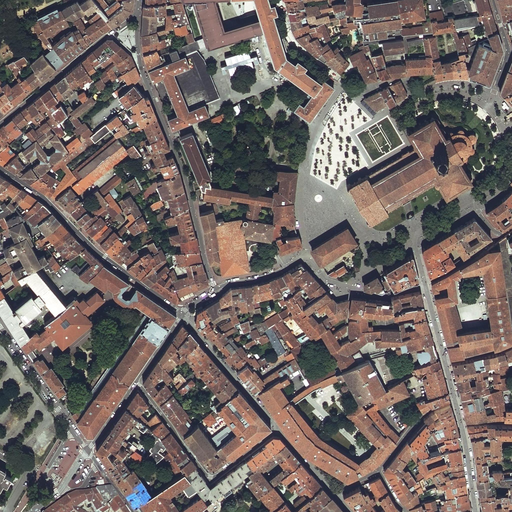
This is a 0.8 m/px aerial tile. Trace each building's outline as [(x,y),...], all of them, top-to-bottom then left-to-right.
[(86,0),(81,4),(87,12),(91,17),(98,12),(95,8),(92,11),(88,7),(96,1),(94,0),(86,0)] [(94,0),(96,1),(102,9),(108,16),(122,5),(118,1),(110,7),(103,0),(94,0)] [(134,3),(125,2),(125,0),(117,0),(118,1),(122,5),(129,13),(134,3)] [(180,0),(180,1),(182,1),(191,1),(205,47),(264,30),(260,18),(223,29),(214,0),(180,0)] [(254,0),(260,18),(264,30),(274,64),(313,93),(303,105),(299,102),(294,109),(296,111),(309,120),(332,89),(333,87),(333,86),(322,79),(320,82),(303,69),(305,66),(297,60),(294,63),(285,56),(281,45),(281,44),(281,42),(272,14),(276,13),(273,5),(270,6),(268,0),(254,0)] [(334,11),(333,4),(338,2),(338,0),(286,0),(285,0),(286,6),(289,18),(289,20),(314,15),(326,12),(334,11)] [(338,0),(338,2),(333,4),(334,11),(346,8),(345,13),(346,18),(348,24),(357,23),(358,23),(373,18),(374,19),(381,16),(390,14),(400,12),(401,20),(424,16),(421,0),(396,0),(367,4),(368,11),(361,12),(361,11),(362,11),(363,2),(362,2),(360,1),(359,0),(476,0),(481,15),(492,13),(487,0),(338,0)] [(501,15),(511,10),(511,0),(496,0),(500,12),(501,15)] [(180,1),(173,3),(175,13),(185,13),(182,1),(180,1)] [(80,16),(87,12),(81,4),(79,2),(73,4),(80,16)] [(143,8),(143,13),(156,14),(161,14),(166,14),(165,4),(165,3),(146,4),(143,4),(143,8)] [(80,16),(73,4),(62,10),(66,18),(74,20),(80,16)] [(108,16),(105,19),(112,27),(117,24),(121,21),(129,13),(122,5),(108,16)] [(70,24),(62,10),(59,11),(58,8),(37,18),(37,19),(47,37),(70,24)] [(314,15),(289,20),(291,24),(292,29),(302,26),(302,22),(304,22),(305,26),(308,25),(311,25),(316,23),(316,24),(323,23),(340,19),(346,18),(345,13),(346,8),(334,11),(326,12),(326,15),(335,13),(335,14),(315,19),(314,15)] [(105,19),(108,16),(102,9),(98,12),(105,19)] [(503,19),(503,22),(504,22),(507,21),(511,18),(511,10),(501,15),(503,19)] [(430,14),(431,21),(438,19),(444,18),(442,11),(430,14)] [(105,19),(98,12),(91,17),(93,20),(95,18),(96,19),(100,16),(101,17),(95,22),(104,32),(108,29),(112,27),(105,19)] [(384,31),(389,30),(401,27),(402,26),(401,20),(400,12),(390,14),(381,16),(381,19),(358,25),(358,27),(360,34),(383,28),(384,31)] [(156,14),(143,13),(142,22),(142,31),(141,35),(155,31),(156,31),(156,28),(156,24),(158,24),(158,22),(156,23),(156,21),(158,21),(158,17),(156,17),(156,14)] [(166,26),(166,29),(168,28),(174,27),(185,24),(189,23),(185,13),(175,13),(166,14),(166,15),(166,19),(166,21),(166,25),(166,26)] [(481,15),(454,20),(456,29),(482,23),(486,37),(473,40),(473,39),(470,40),(469,35),(463,37),(467,49),(480,44),(489,39),(489,37),(497,33),(495,24),(492,13),(481,15)] [(433,33),(453,30),(460,57),(463,56),(464,57),(467,56),(469,55),(467,49),(463,37),(459,38),(456,29),(454,20),(453,16),(448,17),(449,20),(438,22),(438,19),(431,21),(431,22),(433,33)] [(91,25),(85,29),(80,18),(76,20),(74,21),(79,29),(82,35),(86,32),(92,40),(98,36),(104,32),(95,22),(93,20),(91,17),(88,20),(91,25)] [(37,19),(31,22),(38,36),(39,35),(50,50),(45,56),(56,68),(60,64),(63,61),(53,47),(52,45),(47,37),(37,19)] [(423,26),(424,34),(433,33),(431,22),(426,23),(426,26),(423,26)] [(302,26),(292,29),(293,31),(295,35),(296,37),(304,33),(315,31),(315,27),(317,27),(316,24),(316,23),(311,25),(311,28),(309,28),(308,25),(305,26),(302,26)] [(304,33),(296,37),(297,38),(299,41),(302,43),(308,41),(307,38),(310,37),(309,34),(311,34),(313,39),(310,40),(311,43),(318,41),(317,38),(318,37),(321,36),(323,39),(325,38),(327,40),(330,39),(328,35),(326,30),(325,30),(323,23),(316,24),(317,27),(315,27),(315,31),(304,33)] [(349,29),(358,27),(358,25),(357,23),(348,24),(348,25),(349,28),(342,29),(341,30),(342,33),(342,34),(350,33),(349,29)] [(174,27),(178,35),(181,35),(187,33),(189,33),(189,31),(187,31),(185,24),(174,27)] [(403,36),(424,34),(423,26),(401,28),(401,35),(403,36)] [(381,42),(389,40),(387,33),(384,33),(384,31),(383,28),(360,34),(363,42),(364,45),(381,42)] [(79,29),(74,31),(76,35),(83,47),(86,45),(87,44),(82,35),(79,29)] [(53,47),(63,61),(70,55),(75,51),(77,50),(78,52),(81,49),(83,47),(76,35),(74,31),(73,30),(66,36),(65,34),(52,45),(53,47)] [(163,39),(166,38),(165,36),(157,38),(156,39),(154,33),(156,33),(155,31),(141,35),(142,40),(142,45),(154,41),(163,39)] [(86,32),(82,35),(87,44),(90,41),(92,40),(86,32)] [(497,33),(489,37),(489,39),(480,44),(471,69),(469,68),(468,65),(469,64),(467,56),(464,57),(467,66),(467,67),(469,78),(474,79),(479,81),(487,84),(489,84),(491,78),(492,75),(502,51),(503,49),(500,42),(497,33)] [(166,46),(160,48),(161,51),(178,44),(176,39),(182,38),(181,35),(178,35),(170,37),(172,44),(170,44),(166,46)] [(324,46),(320,45),(316,49),(312,52),(314,54),(317,56),(330,46),(326,41),(327,40),(325,38),(323,39),(321,36),(318,37),(317,38),(318,41),(319,43),(323,40),(327,44),(324,46)] [(427,58),(418,58),(408,58),(406,59),(407,64),(406,74),(408,74),(411,73),(421,73),(434,73),(430,37),(425,38),(427,55),(427,58)] [(435,37),(430,37),(434,73),(435,80),(441,78),(448,77),(451,77),(454,77),(450,60),(441,62),(435,37)] [(382,47),(384,46),(398,43),(397,38),(389,40),(381,42),(382,47)] [(143,49),(144,54),(156,50),(160,48),(166,46),(163,39),(154,41),(142,45),(143,49)] [(102,45),(94,51),(97,55),(99,54),(98,53),(102,50),(103,51),(106,49),(108,50),(99,58),(102,62),(121,47),(116,44),(113,40),(110,40),(107,40),(102,45)] [(195,41),(195,40),(189,42),(169,51),(173,60),(148,69),(153,80),(162,76),(177,114),(168,118),(172,128),(176,127),(209,114),(204,103),(211,100),(211,101),(217,98),(217,97),(218,95),(219,95),(215,85),(209,72),(205,62),(201,60),(196,62),(194,56),(202,53),(197,41),(195,41)] [(309,50),(312,52),(316,49),(311,43),(310,40),(308,41),(302,43),(307,48),(309,50)] [(344,46),(343,40),(333,49),(330,46),(317,56),(320,58),(324,61),(338,50),(344,46)] [(384,46),(386,51),(404,47),(403,42),(398,43),(384,46)] [(367,81),(377,79),(373,69),(368,56),(365,57),(363,52),(369,50),(368,46),(364,46),(364,45),(359,46),(360,49),(360,50),(350,56),(354,64),(357,63),(366,81),(367,81)] [(124,51),(121,47),(102,62),(103,64),(102,64),(104,66),(113,60),(114,59),(118,63),(129,55),(124,51)] [(144,57),(145,61),(159,55),(156,50),(144,54),(144,57)] [(345,58),(338,50),(324,61),(330,65),(334,67),(335,69),(343,62),(345,60),(345,58)] [(91,53),(88,56),(96,69),(102,64),(103,64),(102,62),(99,58),(97,55),(94,51),(91,53)] [(391,77),(406,74),(407,64),(390,68),(386,51),(384,52),(385,53),(382,54),(384,62),(386,69),(391,77)] [(45,56),(43,54),(43,53),(38,57),(42,66),(49,74),(51,73),(55,69),(56,68),(45,56)] [(373,56),(375,63),(384,62),(382,54),(373,56)] [(23,55),(14,61),(20,70),(23,67),(21,63),(27,60),(23,55)] [(112,81),(116,78),(135,66),(133,61),(131,57),(129,55),(118,63),(107,72),(110,77),(112,79),(112,81)] [(159,55),(145,61),(146,64),(147,67),(161,61),(159,55)] [(85,58),(82,61),(92,78),(94,77),(91,73),(96,69),(88,56),(85,58)] [(460,57),(450,60),(454,77),(458,77),(463,77),(467,78),(469,78),(467,67),(467,66),(464,57),(463,56),(460,57)] [(47,76),(49,74),(42,66),(38,57),(33,61),(38,69),(45,78),(47,76)] [(501,93),(503,95),(511,91),(511,58),(507,72),(500,91),(501,93)] [(114,59),(113,60),(116,63),(107,70),(107,72),(118,63),(114,59)] [(14,61),(8,64),(11,68),(11,69),(13,68),(16,72),(18,71),(18,70),(19,70),(22,74),(23,73),(20,70),(14,61)] [(38,69),(33,61),(31,62),(29,63),(32,67),(42,81),(43,79),(45,78),(38,69)] [(77,65),(71,70),(80,83),(82,86),(85,84),(82,79),(86,76),(89,80),(93,78),(92,78),(82,61),(77,65)] [(343,62),(335,69),(340,74),(347,66),(343,62)] [(381,79),(391,77),(386,69),(384,62),(375,63),(378,73),(381,79)] [(135,66),(116,78),(118,81),(123,78),(126,84),(115,91),(115,93),(118,96),(118,95),(133,84),(140,78),(139,76),(137,72),(135,66)] [(31,73),(25,77),(33,88),(38,84),(42,81),(32,67),(31,68),(29,70),(31,73)] [(65,75),(73,87),(80,83),(71,70),(68,72),(65,75)] [(107,70),(99,73),(104,81),(110,77),(107,72),(107,70)] [(98,82),(94,77),(92,78),(93,78),(100,89),(106,84),(104,81),(99,73),(99,72),(96,74),(100,80),(98,82)] [(25,76),(22,79),(20,75),(17,77),(19,81),(28,93),(31,90),(33,88),(25,77),(25,76)] [(83,102),(79,97),(72,102),(64,88),(69,84),(71,88),(70,89),(73,92),(75,91),(73,87),(65,75),(61,78),(55,83),(65,98),(70,106),(73,110),(83,102)] [(8,83),(1,87),(14,104),(21,98),(28,93),(19,81),(11,87),(8,83)] [(398,93),(393,96),(396,102),(401,99),(407,95),(400,81),(393,84),(398,93)] [(50,88),(57,99),(60,96),(62,98),(63,97),(64,99),(65,98),(55,83),(53,85),(50,88)] [(137,89),(133,84),(118,95),(127,107),(131,104),(142,95),(137,89)] [(3,93),(0,95),(0,106),(4,112),(9,108),(14,104),(1,87),(0,85),(0,91),(1,91),(2,93),(3,92),(3,93)] [(388,87),(380,91),(387,104),(388,106),(392,104),(396,102),(393,96),(388,87)] [(65,110),(57,99),(50,88),(46,91),(41,95),(58,122),(68,114),(65,110)] [(380,91),(364,99),(376,110),(381,107),(387,104),(380,91)] [(511,91),(503,95),(511,105),(511,91)] [(143,94),(142,95),(131,104),(134,111),(132,112),(135,118),(137,117),(140,125),(157,117),(151,104),(148,97),(145,99),(143,94)] [(50,124),(53,127),(57,123),(58,122),(41,95),(38,98),(34,101),(44,115),(46,117),(47,116),(44,110),(46,109),(52,117),(48,120),(50,124)] [(68,114),(77,127),(82,124),(76,117),(95,102),(91,96),(89,97),(83,102),(73,110),(68,114)] [(31,104),(27,107),(37,121),(44,115),(34,101),(31,104)] [(70,106),(65,110),(68,114),(73,110),(70,106)] [(24,109),(21,111),(28,121),(31,118),(36,125),(39,123),(37,121),(27,107),(24,109)] [(17,115),(13,118),(24,131),(26,130),(22,125),(28,121),(21,111),(17,115)] [(226,113),(211,119),(213,124),(228,118),(226,113)] [(116,115),(105,124),(109,129),(116,124),(117,125),(121,122),(116,115)] [(140,125),(131,129),(132,132),(144,127),(149,138),(140,142),(139,144),(140,145),(140,146),(141,146),(144,144),(146,144),(164,136),(160,127),(157,117),(140,125)] [(9,122),(5,125),(12,134),(16,138),(23,145),(25,148),(33,142),(26,134),(24,131),(13,118),(9,122)] [(361,212),(362,211),(363,212),(363,211),(365,214),(364,215),(365,216),(366,216),(368,219),(367,219),(367,220),(366,220),(368,222),(369,222),(370,222),(370,223),(372,222),(389,212),(388,211),(402,203),(406,201),(409,199),(435,183),(435,184),(436,184),(444,198),(452,193),(453,195),(455,194),(457,192),(459,191),(460,191),(462,189),(465,188),(466,187),(465,185),(469,183),(471,182),(469,180),(470,180),(469,179),(470,179),(471,178),(471,177),(471,176),(471,175),(470,174),(469,173),(468,173),(467,173),(466,173),(465,173),(463,170),(464,170),(464,169),(465,169),(465,168),(465,167),(465,166),(465,165),(465,164),(464,164),(463,163),(462,163),(461,163),(460,163),(460,164),(458,161),(461,159),(461,160),(462,160),(463,160),(463,161),(464,161),(465,161),(465,160),(466,160),(467,159),(467,158),(467,157),(467,156),(467,155),(468,155),(468,154),(469,153),(470,153),(471,153),(472,152),(473,152),(473,151),(473,150),(474,150),(474,149),(473,149),(472,148),(472,147),(471,147),(471,146),(471,145),(471,144),(471,143),(470,142),(475,139),(476,139),(476,138),(477,138),(477,137),(476,137),(476,136),(476,135),(475,135),(475,134),(474,134),(473,133),(473,134),(468,137),(467,137),(467,136),(466,136),(466,135),(465,135),(464,134),(464,133),(463,131),(462,130),(462,131),(461,130),(460,130),(459,130),(459,131),(458,131),(458,132),(458,133),(457,133),(456,133),(455,133),(454,133),(454,134),(453,133),(451,132),(450,132),(449,133),(448,133),(448,134),(448,135),(448,136),(448,137),(445,139),(443,136),(444,135),(445,134),(445,133),(445,132),(445,131),(445,130),(444,130),(444,129),(443,129),(442,129),(441,129),(440,129),(439,129),(438,126),(439,125),(439,124),(440,123),(440,122),(439,122),(439,121),(439,120),(438,120),(437,119),(436,119),(435,119),(434,119),(433,119),(433,118),(427,121),(427,120),(425,120),(414,127),(414,128),(406,133),(407,134),(408,136),(411,140),(411,141),(414,145),(413,145),(414,146),(413,146),(413,147),(414,148),(412,149),(409,151),(408,152),(405,153),(403,154),(402,155),(367,175),(366,174),(347,184),(348,185),(347,186),(348,186),(347,187),(348,189),(349,188),(349,189),(350,188),(352,192),(351,192),(351,194),(352,193),(354,196),(354,197),(353,197),(353,198),(361,212)] [(57,123),(53,127),(60,137),(65,133),(57,123)] [(79,138),(83,142),(94,133),(93,131),(91,132),(84,123),(82,124),(77,127),(74,130),(77,135),(79,133),(81,136),(79,138)] [(122,123),(118,127),(119,129),(113,134),(115,137),(119,135),(128,131),(122,123)] [(50,124),(43,129),(45,133),(53,127),(50,124)] [(53,198),(56,200),(69,188),(73,186),(122,145),(115,137),(72,172),(66,164),(94,141),(95,142),(110,130),(109,129),(105,124),(94,133),(83,142),(77,147),(70,152),(60,160),(57,162),(61,166),(66,173),(60,182),(58,185),(55,189),(51,196),(53,198)] [(1,128),(0,128),(0,134),(9,145),(11,143),(7,138),(8,137),(6,135),(8,134),(10,136),(12,134),(5,125),(1,128)] [(45,133),(40,137),(33,142),(25,148),(22,151),(27,157),(33,152),(36,150),(38,153),(41,158),(43,160),(41,162),(34,167),(37,171),(40,175),(45,171),(51,167),(57,162),(60,160),(70,152),(64,143),(60,137),(53,127),(45,133)] [(41,127),(35,131),(40,137),(45,133),(43,129),(41,127)] [(33,128),(26,134),(33,142),(40,137),(35,131),(33,128)] [(276,237),(280,237),(280,232),(280,225),(286,225),(286,228),(296,228),(295,222),(295,213),(294,203),(296,184),(297,171),(277,169),(277,177),(281,178),(280,190),(275,190),(274,196),(212,186),(213,184),(208,179),(210,178),(192,132),(191,132),(180,136),(200,187),(201,189),(204,189),(203,198),(209,199),(231,202),(232,198),(248,201),(246,218),(261,221),(263,203),(275,205),(276,212),(276,222),(273,222),(271,240),(276,237)] [(0,151),(3,149),(0,145),(0,140),(2,139),(3,140),(2,141),(6,146),(8,145),(9,145),(0,134),(0,151)] [(166,139),(164,136),(146,144),(148,149),(149,150),(167,142),(166,139)] [(71,139),(64,143),(70,152),(77,147),(71,139)] [(151,165),(153,168),(175,161),(173,156),(166,158),(164,151),(170,148),(167,142),(149,150),(146,152),(145,152),(146,156),(152,154),(155,163),(151,165)] [(132,144),(126,149),(132,158),(141,154),(132,144)] [(148,149),(146,144),(144,144),(141,146),(142,147),(145,146),(147,150),(145,150),(146,152),(149,150),(148,149)] [(0,162),(4,165),(22,151),(25,148),(23,145),(13,154),(12,153),(9,156),(6,152),(7,150),(5,147),(3,149),(0,151),(0,162)] [(122,145),(73,186),(79,193),(127,154),(129,156),(126,158),(127,160),(132,158),(126,149),(122,145)] [(15,172),(18,170),(30,161),(27,157),(22,151),(4,165),(10,169),(15,172)] [(175,161),(153,168),(154,172),(161,169),(165,177),(179,171),(177,166),(175,161)] [(57,162),(51,167),(55,171),(61,166),(57,162)] [(18,170),(15,172),(23,178),(34,170),(32,167),(24,173),(18,170)] [(34,170),(23,178),(25,179),(30,182),(38,176),(35,172),(34,170)] [(33,184),(37,187),(50,175),(45,171),(40,175),(38,176),(30,182),(33,184)] [(179,171),(165,177),(161,178),(166,189),(156,194),(158,200),(183,190),(181,181),(179,171)] [(120,173),(98,191),(103,197),(108,192),(124,179),(120,173)] [(40,189),(45,192),(51,184),(51,183),(53,183),(54,182),(56,179),(50,175),(37,187),(40,189)] [(134,176),(125,180),(134,193),(140,190),(134,176)] [(7,180),(5,178),(0,182),(0,192),(11,182),(7,180)] [(16,185),(11,182),(0,192),(0,197),(2,200),(4,198),(7,195),(6,194),(8,192),(13,196),(11,199),(12,200),(21,189),(16,185)] [(48,194),(51,196),(55,189),(51,186),(52,185),(51,184),(45,192),(48,194)] [(63,206),(70,212),(80,203),(82,202),(69,188),(56,200),(63,206)] [(13,210),(16,207),(19,204),(28,193),(24,190),(21,189),(12,200),(10,203),(8,205),(13,210)] [(204,189),(201,189),(200,201),(205,202),(207,207),(211,205),(209,199),(203,198),(204,189)] [(511,189),(510,192),(502,200),(511,212),(511,189)] [(92,209),(97,215),(109,205),(103,197),(98,191),(97,190),(93,193),(103,205),(98,209),(95,205),(91,208),(92,209)] [(140,213),(134,217),(136,219),(141,230),(147,227),(165,218),(187,207),(185,199),(183,190),(158,200),(154,202),(148,207),(150,211),(152,210),(152,211),(164,205),(162,202),(170,199),(172,212),(168,214),(167,211),(155,216),(157,219),(146,223),(140,213)] [(109,205),(116,214),(119,211),(121,210),(108,192),(103,197),(109,205)] [(32,196),(28,193),(19,204),(26,209),(28,210),(38,200),(32,196)] [(131,195),(124,199),(134,217),(140,213),(131,195)] [(103,246),(106,249),(121,234),(136,219),(134,217),(124,199),(121,201),(124,207),(123,208),(130,220),(114,236),(111,233),(100,243),(103,246)] [(40,201),(38,200),(28,210),(26,209),(24,212),(20,216),(25,220),(28,217),(44,203),(43,203),(40,201)] [(511,212),(502,200),(498,203),(494,205),(490,208),(486,211),(486,212),(501,229),(503,230),(511,223),(511,212)] [(5,202),(1,205),(5,210),(0,212),(0,217),(4,216),(13,210),(8,205),(5,202)] [(48,208),(44,203),(28,217),(36,225),(38,224),(52,212),(48,208)] [(73,215),(76,218),(87,210),(80,203),(70,212),(73,215)] [(216,265),(221,264),(221,262),(218,246),(216,235),(214,223),(224,222),(223,218),(219,219),(217,213),(218,213),(215,204),(211,205),(207,207),(203,209),(203,211),(201,212),(200,212),(203,227),(207,250),(207,251),(209,256),(210,262),(215,261),(216,265)] [(89,231),(92,234),(106,223),(101,217),(108,211),(113,217),(116,214),(109,205),(97,215),(98,218),(86,228),(89,231)] [(24,212),(16,207),(13,210),(19,215),(20,216),(24,212)] [(169,235),(171,242),(174,242),(195,236),(191,222),(187,207),(165,218),(166,224),(177,221),(180,232),(169,235)] [(78,220),(81,223),(89,217),(91,216),(88,213),(92,209),(91,208),(87,210),(76,218),(78,220)] [(119,211),(116,214),(122,222),(125,219),(119,211)] [(46,234),(61,222),(57,218),(52,212),(38,224),(46,234)] [(19,215),(6,221),(9,227),(16,241),(3,249),(6,256),(6,257),(9,260),(9,261),(21,255),(26,265),(15,271),(18,276),(36,267),(45,263),(48,261),(47,259),(44,254),(38,258),(31,244),(34,242),(23,221),(25,220),(20,216),(19,215)] [(84,226),(86,228),(98,218),(97,215),(94,218),(91,216),(89,217),(81,223),(84,226)] [(6,221),(4,216),(0,217),(0,220),(3,228),(9,227),(6,221)] [(454,230),(469,253),(491,237),(474,218),(464,224),(454,230)] [(245,243),(243,231),(242,228),(242,225),(242,219),(224,222),(214,223),(216,235),(218,246),(221,262),(221,264),(222,273),(248,270),(246,250),(245,243)] [(64,226),(61,222),(46,234),(35,242),(38,248),(44,244),(67,229),(64,226)] [(94,236),(96,238),(109,227),(106,223),(92,234),(94,236)] [(98,241),(100,243),(111,233),(113,231),(109,227),(96,238),(98,241)] [(356,242),(347,227),(310,249),(320,264),(332,256),(356,242)] [(68,231),(67,229),(44,244),(46,246),(51,242),(52,240),(55,244),(71,234),(68,231)] [(424,248),(423,248),(422,249),(422,250),(422,251),(424,258),(427,267),(440,261),(441,261),(449,256),(447,252),(447,251),(456,244),(463,257),(469,253),(454,230),(433,242),(424,248)] [(245,243),(246,250),(248,250),(250,250),(251,246),(253,244),(261,242),(261,241),(262,239),(259,238),(250,237),(246,237),(246,232),(243,231),(245,243)] [(74,236),(72,233),(71,234),(55,244),(58,248),(52,253),(53,254),(60,249),(75,238),(76,238),(74,236)] [(291,234),(292,237),(288,238),(287,237),(281,239),(280,237),(276,237),(279,246),(278,247),(280,253),(291,249),(302,245),(299,235),(297,236),(296,233),(291,234)] [(109,252),(112,255),(124,243),(122,241),(123,240),(121,238),(122,237),(121,236),(122,235),(121,234),(106,249),(109,252)] [(437,306),(439,312),(440,317),(447,344),(460,340),(465,355),(483,350),(498,346),(511,339),(511,331),(511,332),(499,248),(508,247),(506,235),(504,237),(480,255),(455,270),(438,279),(433,282),(432,284),(432,287),(433,290),(438,289),(437,286),(445,283),(447,294),(435,297),(437,306)] [(195,236),(174,242),(174,243),(175,243),(181,243),(181,249),(175,250),(175,253),(199,251),(197,243),(196,236),(195,236)] [(78,240),(75,238),(60,249),(63,255),(69,251),(79,242),(78,240)] [(116,259),(121,263),(137,251),(138,250),(136,247),(130,252),(125,247),(131,241),(129,238),(124,243),(112,255),(111,255),(116,259)] [(127,268),(127,267),(136,261),(151,254),(154,252),(158,250),(156,247),(153,241),(148,244),(147,245),(149,248),(139,254),(137,251),(121,263),(124,265),(127,268)] [(82,244),(79,242),(69,251),(73,256),(80,250),(84,247),(82,244)] [(171,253),(170,251),(164,254),(160,246),(156,247),(158,250),(154,252),(156,257),(159,262),(165,258),(172,254),(171,253)] [(76,265),(71,269),(77,273),(87,281),(90,278),(103,264),(98,260),(94,257),(88,250),(84,247),(80,250),(90,261),(81,270),(76,265)] [(175,253),(171,253),(172,254),(172,260),(177,259),(178,265),(185,264),(190,263),(201,261),(200,256),(199,251),(175,253)] [(52,254),(47,259),(48,261),(51,265),(57,260),(52,254)] [(132,271),(135,274),(142,268),(138,263),(142,262),(145,266),(151,261),(154,258),(151,254),(136,261),(127,267),(132,271)] [(412,255),(383,272),(393,289),(418,280),(415,267),(412,256),(412,255)] [(440,261),(427,267),(428,271),(429,276),(434,273),(445,269),(454,263),(453,262),(449,256),(441,261),(440,261)] [(138,276),(140,278),(159,262),(156,257),(154,258),(151,261),(152,264),(145,270),(143,268),(142,268),(135,274),(138,276)] [(159,262),(140,278),(145,282),(149,285),(150,285),(164,272),(169,268),(167,265),(165,265),(156,274),(155,273),(157,271),(155,270),(166,260),(165,258),(159,262)] [(60,266),(57,260),(51,265),(54,269),(55,270),(60,266)] [(50,271),(54,269),(51,265),(48,261),(45,263),(45,264),(48,269),(49,269),(50,271)] [(194,274),(198,288),(199,288),(203,286),(208,283),(205,271),(202,261),(201,261),(190,263),(192,268),(196,268),(198,273),(194,274)] [(173,284),(178,297),(189,292),(198,288),(194,274),(192,268),(190,263),(185,264),(189,276),(186,277),(185,275),(181,276),(181,278),(178,280),(173,269),(168,273),(170,276),(171,280),(173,284)] [(295,267),(290,270),(293,276),(305,268),(301,263),(295,267)] [(107,285),(115,273),(103,264),(90,278),(105,289),(107,285)] [(334,270),(328,275),(334,277),(335,277),(338,275),(345,271),(342,265),(334,270)] [(13,267),(0,274),(0,278),(14,269),(13,267)] [(36,267),(18,276),(22,283),(23,282),(28,279),(40,293),(35,297),(40,303),(43,301),(45,300),(46,301),(56,313),(68,303),(66,300),(63,302),(60,297),(51,286),(50,284),(36,267)] [(310,273),(305,268),(293,276),(297,282),(300,288),(315,278),(310,273)] [(0,278),(0,297),(4,294),(5,294),(1,287),(0,285),(0,281),(0,282),(3,286),(12,279),(16,286),(22,283),(18,276),(15,271),(14,269),(0,278)] [(285,273),(282,275),(293,294),(296,291),(295,289),(295,290),(294,289),(295,288),(295,287),(293,286),(292,286),(292,285),(297,282),(293,276),(290,270),(285,273)] [(179,299),(178,297),(173,284),(169,287),(166,285),(171,280),(170,276),(162,282),(160,280),(166,275),(166,274),(164,272),(150,285),(162,293),(176,303),(178,302),(180,300),(179,299)] [(134,304),(143,293),(136,288),(129,298),(127,297),(126,298),(125,298),(123,297),(121,296),(122,294),(121,293),(129,283),(115,273),(107,285),(115,291),(115,292),(114,294),(114,296),(116,298),(120,301),(125,305),(127,305),(129,305),(131,304),(132,303),(134,304)] [(279,276),(275,278),(280,290),(286,287),(288,290),(282,294),(284,298),(293,294),(282,275),(279,276)] [(370,279),(364,283),(365,288),(382,293),(385,291),(376,276),(370,279)] [(275,323),(302,307),(303,308),(326,291),(319,283),(315,278),(300,288),(296,291),(293,294),(284,298),(279,301),(282,305),(286,302),(289,306),(265,321),(268,327),(275,323)] [(272,279),(269,280),(273,297),(282,294),(280,290),(275,278),(272,279)] [(263,282),(257,283),(259,298),(272,295),(272,297),(273,297),(269,280),(263,282)] [(53,284),(52,283),(51,283),(50,284),(51,286),(60,297),(63,302),(66,300),(62,295),(53,284)] [(248,286),(245,286),(246,307),(254,306),(253,302),(252,285),(248,286)] [(242,286),(238,287),(238,305),(239,310),(247,310),(246,307),(245,286),(242,286)] [(235,287),(231,288),(232,305),(228,306),(228,307),(229,312),(230,315),(235,312),(239,310),(238,305),(238,287),(235,287)] [(83,298),(77,303),(85,315),(89,312),(100,302),(103,300),(99,296),(100,294),(102,293),(98,291),(93,295),(86,301),(83,298)] [(331,296),(326,291),(303,308),(306,312),(313,308),(331,296)] [(402,309),(422,305),(421,299),(420,291),(391,298),(391,302),(393,312),(402,310),(402,309)] [(168,311),(143,293),(134,304),(146,312),(151,315),(145,322),(140,331),(157,343),(161,337),(162,337),(164,334),(165,332),(169,326),(176,316),(168,311)] [(0,309),(8,322),(21,342),(30,335),(22,322),(26,319),(43,306),(40,303),(35,297),(33,295),(17,308),(14,310),(8,301),(4,294),(0,297),(0,309)] [(90,320),(85,315),(77,303),(76,301),(77,300),(75,297),(68,303),(56,313),(54,315),(45,323),(48,328),(54,335),(57,338),(56,338),(61,344),(62,345),(64,344),(64,345),(73,337),(77,334),(82,329),(89,323),(88,323),(90,321),(89,320),(90,320)] [(333,298),(327,303),(335,317),(327,322),(330,327),(332,326),(338,323),(337,321),(345,318),(348,299),(341,301),(337,302),(333,298)] [(359,319),(366,299),(359,299),(352,298),(349,313),(357,316),(356,320),(359,319)] [(212,302),(206,306),(211,316),(215,321),(216,322),(217,322),(218,321),(216,318),(229,312),(228,307),(226,307),(225,308),(220,308),(218,299),(216,300),(212,302)] [(378,300),(366,299),(359,319),(356,320),(349,320),(349,325),(349,333),(350,333),(356,331),(358,336),(364,332),(363,330),(372,329),(371,325),(367,325),(366,313),(370,313),(385,315),(393,314),(393,312),(391,302),(378,300)] [(327,303),(317,309),(317,311),(319,313),(324,309),(329,316),(318,323),(311,314),(308,315),(305,317),(319,333),(329,327),(330,327),(327,322),(335,317),(327,303)] [(410,314),(407,321),(414,320),(425,316),(424,312),(422,305),(402,309),(402,310),(393,312),(393,314),(394,318),(410,314)] [(203,332),(205,330),(211,325),(207,320),(207,317),(211,316),(206,306),(197,311),(196,317),(195,324),(203,332)] [(293,316),(311,337),(313,336),(319,333),(305,317),(308,315),(307,314),(306,313),(306,312),(303,308),(302,307),(275,323),(283,337),(285,341),(287,340),(294,346),(300,342),(283,323),(285,321),(287,324),(289,323),(293,321),(293,319),(292,317),(293,316)] [(79,407),(77,409),(82,413),(84,410),(85,408),(102,385),(111,372),(113,369),(121,357),(123,355),(124,353),(131,343),(132,342),(135,338),(137,335),(140,331),(145,322),(151,315),(146,312),(142,317),(140,320),(135,327),(127,338),(126,340),(125,342),(117,352),(116,354),(115,356),(109,364),(108,366),(107,367),(102,374),(97,381),(91,390),(87,395),(79,407)] [(239,319),(235,312),(230,315),(235,325),(237,324),(241,322),(248,318),(248,315),(239,319)] [(394,318),(393,314),(385,315),(370,313),(370,315),(375,316),(378,323),(386,324),(394,320),(394,318)] [(425,316),(414,320),(416,328),(405,332),(402,323),(398,324),(399,329),(402,339),(411,336),(429,330),(427,324),(425,316)] [(241,322),(245,332),(249,330),(251,329),(248,318),(241,322)] [(253,323),(254,327),(256,326),(261,334),(265,332),(264,330),(268,327),(265,321),(261,321),(260,320),(253,323)] [(208,334),(212,338),(223,330),(217,322),(216,322),(215,321),(211,325),(205,330),(208,334)] [(270,361),(258,368),(260,372),(274,364),(274,363),(285,356),(287,355),(279,340),(283,337),(275,323),(268,327),(264,330),(265,332),(269,339),(276,351),(279,356),(275,358),(270,361)] [(176,333),(171,340),(177,347),(189,333),(188,332),(185,328),(182,324),(176,333)] [(223,330),(212,338),(216,342),(220,346),(228,341),(232,339),(235,337),(234,334),(228,336),(227,333),(239,327),(237,324),(235,325),(223,330)] [(304,366),(301,368),(309,383),(334,373),(354,365),(348,357),(347,355),(346,354),(339,344),(337,341),(335,338),(345,330),(345,325),(336,331),(333,333),(329,327),(319,333),(313,336),(315,339),(321,336),(341,368),(332,372),(331,370),(321,374),(320,371),(310,376),(304,366)] [(249,330),(253,338),(255,337),(261,334),(256,326),(254,327),(251,329),(249,330)] [(54,335),(48,328),(47,329),(47,328),(44,330),(40,334),(37,330),(30,335),(21,342),(27,352),(30,349),(37,344),(39,348),(41,346),(51,339),(52,338),(53,337),(53,336),(54,335)] [(424,345),(433,342),(431,337),(430,333),(429,330),(411,336),(402,339),(380,338),(380,329),(372,329),(363,330),(364,332),(358,336),(350,340),(349,338),(346,340),(339,344),(346,354),(352,350),(354,349),(366,340),(375,338),(376,345),(396,344),(399,343),(401,348),(395,350),(395,349),(391,350),(392,354),(396,352),(416,347),(424,345)] [(399,329),(380,329),(380,338),(402,339),(399,329)] [(149,354),(157,343),(140,331),(137,335),(135,338),(132,342),(149,354)] [(350,333),(349,333),(349,338),(350,340),(358,336),(356,331),(350,333)] [(235,337),(232,339),(234,341),(246,335),(245,332),(235,337)] [(261,334),(255,337),(256,340),(259,339),(262,344),(269,339),(265,332),(261,334)] [(193,337),(189,333),(177,347),(176,347),(183,355),(197,341),(193,337)] [(242,344),(240,345),(242,348),(244,347),(246,348),(247,347),(250,348),(257,343),(255,342),(256,340),(255,337),(253,338),(242,344)] [(228,341),(220,346),(223,350),(226,354),(238,346),(237,344),(234,341),(232,339),(228,341)] [(168,344),(166,348),(177,361),(181,357),(180,355),(178,357),(175,353),(177,352),(174,349),(176,347),(177,347),(171,340),(168,344)] [(453,357),(465,355),(460,340),(447,344),(450,355),(451,358),(453,357)] [(201,346),(197,341),(183,355),(181,357),(177,361),(180,364),(181,363),(180,362),(185,358),(190,363),(205,350),(201,346)] [(149,354),(132,342),(131,343),(124,353),(123,355),(140,367),(149,354)] [(227,360),(230,365),(235,362),(247,354),(242,348),(240,345),(238,346),(226,354),(223,356),(227,360)] [(162,354),(158,359),(167,369),(177,361),(166,348),(162,354)] [(30,349),(27,352),(33,361),(37,358),(30,349)] [(209,355),(205,350),(190,363),(196,370),(185,378),(188,381),(190,379),(195,375),(213,360),(209,355)] [(247,354),(235,362),(240,368),(245,364),(247,366),(249,365),(251,363),(254,367),(257,369),(258,368),(270,361),(266,355),(257,361),(253,356),(253,354),(251,351),(247,354)] [(359,351),(348,357),(354,365),(365,361),(359,351)] [(292,352),(287,355),(285,356),(289,363),(295,359),(292,352)] [(427,355),(429,361),(437,358),(436,352),(427,355)] [(494,354),(483,357),(485,367),(498,364),(507,362),(504,352),(502,352),(494,354)] [(140,367),(123,355),(121,357),(113,369),(111,372),(129,384),(140,367)] [(37,358),(33,361),(38,367),(42,373),(49,368),(42,357),(39,359),(38,357),(37,358)] [(478,358),(473,359),(475,368),(485,367),(483,357),(478,358)] [(354,365),(334,373),(337,378),(339,381),(345,377),(360,403),(370,396),(372,395),(373,394),(374,395),(384,390),(383,389),(380,383),(389,379),(383,368),(377,358),(371,360),(365,361),(354,365)] [(426,371),(440,367),(439,362),(437,358),(429,361),(421,364),(418,365),(411,369),(410,369),(413,373),(419,378),(422,374),(426,371)] [(149,390),(153,395),(162,387),(160,386),(158,386),(157,386),(155,385),(156,384),(155,382),(161,375),(168,382),(173,377),(169,372),(167,369),(158,359),(150,371),(143,382),(149,390)] [(254,370),(243,379),(249,386),(256,394),(259,392),(278,378),(279,380),(287,375),(300,366),(297,362),(295,359),(289,363),(262,380),(254,370)] [(453,368),(454,372),(475,368),(473,359),(463,361),(452,363),(453,368)] [(217,365),(213,360),(195,375),(197,377),(199,375),(199,374),(204,380),(195,388),(196,389),(193,392),(194,393),(198,389),(221,370),(217,365)] [(240,368),(236,372),(240,375),(243,379),(254,370),(257,369),(254,367),(252,369),(249,365),(247,366),(245,364),(240,368)] [(454,376),(455,379),(469,377),(468,374),(475,372),(476,377),(488,374),(487,369),(494,368),(495,373),(499,372),(498,364),(485,367),(475,368),(454,372),(454,376)] [(49,368),(42,373),(59,396),(61,395),(66,391),(62,385),(64,384),(51,366),(49,368)] [(429,398),(446,391),(443,381),(440,367),(426,371),(428,379),(423,381),(428,395),(429,398)] [(410,368),(391,377),(395,383),(403,379),(413,373),(410,369),(410,368)] [(226,375),(221,370),(198,389),(199,391),(202,392),(209,385),(215,392),(230,379),(226,375)] [(85,408),(101,425),(119,399),(121,397),(123,394),(122,393),(129,384),(111,372),(102,385),(85,408)] [(304,453),(348,480),(362,473),(371,467),(372,468),(377,464),(382,460),(380,459),(396,443),(395,442),(383,429),(360,403),(354,407),(347,415),(376,446),(366,457),(358,462),(322,439),(318,436),(293,405),(314,389),(320,385),(337,378),(334,373),(309,383),(310,385),(290,400),(279,386),(281,383),(282,385),(290,380),(287,375),(279,380),(278,378),(259,392),(263,397),(275,415),(286,431),(304,453)] [(458,390),(459,390),(482,386),(482,385),(487,383),(489,383),(487,376),(491,376),(490,374),(488,374),(476,377),(475,377),(477,383),(470,385),(469,377),(455,379),(457,385),(458,390)] [(506,376),(500,377),(501,380),(497,381),(499,388),(489,391),(487,391),(489,402),(490,405),(493,404),(494,412),(495,415),(504,414),(505,419),(511,419),(511,408),(505,408),(505,413),(504,413),(503,402),(499,389),(507,387),(506,376)] [(185,378),(176,385),(179,389),(188,381),(185,378)] [(179,389),(178,389),(182,393),(194,383),(190,379),(188,381),(179,389)] [(234,384),(230,379),(215,392),(221,399),(214,405),(216,408),(238,389),(234,384)] [(372,395),(379,406),(409,393),(404,385),(406,384),(403,379),(395,383),(387,387),(388,388),(384,390),(374,395),(373,394),(372,395)] [(460,394),(461,398),(481,393),(487,391),(489,391),(487,383),(482,385),(482,386),(459,390),(460,394)] [(157,401),(160,405),(173,394),(165,384),(162,387),(153,395),(157,401)] [(237,433),(222,445),(231,457),(236,454),(264,432),(270,427),(260,415),(249,402),(238,389),(216,408),(237,433)] [(133,396),(125,407),(138,417),(140,419),(151,429),(161,421),(160,419),(156,413),(148,420),(141,413),(149,405),(138,390),(133,396)] [(424,399),(431,406),(435,405),(449,399),(448,395),(446,391),(429,398),(426,399),(424,399)] [(462,406),(464,411),(484,406),(490,405),(489,402),(485,403),(484,404),(483,404),(481,393),(461,398),(462,406)] [(164,410),(168,415),(181,404),(173,394),(160,405),(164,410)] [(383,429),(395,442),(399,437),(391,429),(375,409),(379,406),(372,395),(370,396),(360,403),(383,429)] [(417,402),(424,412),(431,406),(424,399),(417,402)] [(424,419),(425,420),(426,422),(433,419),(434,418),(434,417),(438,415),(451,409),(450,406),(450,403),(443,406),(435,409),(424,419)] [(172,420),(175,425),(188,414),(181,404),(168,415),(172,420)] [(465,417),(466,422),(492,419),(503,419),(505,419),(504,414),(495,415),(494,412),(485,414),(484,406),(464,411),(465,417)] [(118,417),(108,431),(121,440),(138,417),(125,407),(118,417)] [(82,413),(76,421),(87,436),(93,436),(101,425),(85,408),(84,410),(82,413)] [(76,421),(82,413),(77,409),(72,415),(76,421)] [(452,412),(451,409),(438,415),(439,417),(433,420),(433,419),(426,422),(428,427),(434,425),(440,421),(453,415),(452,412)] [(180,431),(183,436),(193,428),(186,419),(192,414),(190,412),(188,414),(175,425),(180,431)] [(454,418),(453,415),(440,421),(441,424),(435,427),(434,425),(428,427),(427,428),(429,431),(455,421),(454,418)] [(140,419),(135,426),(146,434),(149,436),(150,436),(156,440),(149,448),(149,449),(151,451),(146,458),(147,459),(154,464),(159,460),(161,458),(164,456),(158,451),(159,450),(162,451),(164,451),(166,447),(161,440),(158,435),(151,429),(140,419)] [(417,429),(407,440),(419,456),(438,450),(436,444),(435,441),(429,431),(427,428),(428,427),(426,422),(425,420),(417,429)] [(165,425),(161,421),(151,429),(158,435),(167,429),(165,425)] [(456,426),(455,421),(429,431),(435,441),(444,437),(458,434),(456,426)] [(218,448),(199,423),(193,428),(183,436),(193,449),(202,460),(213,452),(216,449),(218,448)] [(487,428),(469,431),(470,435),(470,438),(483,436),(483,432),(487,432),(487,435),(495,434),(495,425),(491,425),(487,425),(487,428)] [(495,425),(495,434),(487,435),(483,436),(470,438),(471,439),(472,446),(473,454),(500,453),(500,437),(511,436),(511,425),(506,425),(495,425)] [(169,431),(167,429),(158,435),(161,440),(170,432),(169,431)] [(105,435),(101,441),(111,448),(118,453),(122,457),(125,454),(126,452),(130,447),(126,444),(123,448),(120,446),(117,449),(116,448),(121,440),(108,431),(105,435)] [(175,439),(170,432),(161,440),(166,447),(169,451),(180,446),(175,439)] [(444,437),(435,441),(436,444),(445,440),(459,437),(458,435),(458,434),(444,437)] [(127,436),(123,442),(126,444),(130,447),(126,452),(128,454),(133,449),(137,444),(127,436)] [(279,437),(273,436),(262,444),(244,458),(252,469),(256,466),(258,464),(285,443),(283,441),(279,437)] [(445,440),(436,444),(438,450),(447,448),(458,446),(460,446),(461,446),(460,442),(459,437),(445,440)] [(402,448),(396,454),(406,462),(411,454),(417,462),(419,461),(417,458),(419,456),(407,440),(402,448)] [(101,441),(96,449),(107,466),(122,457),(118,453),(112,458),(108,453),(111,448),(101,441)] [(287,471),(300,461),(292,452),(285,443),(258,464),(263,469),(274,460),(271,456),(273,455),(287,471)] [(213,452),(202,460),(209,470),(214,470),(225,462),(231,457),(222,445),(218,448),(216,449),(220,454),(216,457),(213,452)] [(184,450),(180,446),(169,451),(178,463),(187,455),(184,450)] [(439,468),(445,466),(445,464),(462,460),(461,453),(460,446),(458,446),(447,448),(438,450),(419,456),(417,458),(419,461),(417,462),(422,471),(416,476),(418,478),(415,480),(407,470),(405,471),(400,475),(404,481),(409,487),(419,481),(418,480),(439,468)] [(132,454),(139,464),(147,459),(146,458),(136,451),(132,454)] [(164,456),(161,458),(163,460),(166,458),(177,475),(172,479),(170,476),(164,480),(167,484),(185,473),(181,467),(178,463),(169,451),(164,456)] [(500,453),(473,454),(475,467),(476,478),(492,477),(498,477),(511,476),(511,472),(501,472),(501,471),(500,471),(492,471),(491,472),(491,473),(488,473),(486,455),(488,456),(489,457),(490,457),(499,457),(500,456),(503,456),(503,453),(500,453)] [(107,466),(116,479),(133,468),(135,467),(134,465),(132,467),(131,466),(129,467),(125,460),(129,456),(125,454),(122,457),(107,466)] [(392,460),(388,465),(400,475),(405,471),(402,468),(406,462),(396,454),(392,460)] [(189,457),(187,455),(178,463),(181,467),(190,459),(189,457)] [(230,469),(210,485),(208,483),(198,470),(196,466),(186,474),(198,490),(202,496),(208,503),(216,497),(222,492),(243,476),(252,469),(244,458),(230,469)] [(193,462),(190,459),(181,467),(185,473),(186,474),(196,466),(193,462)] [(159,460),(154,464),(157,469),(163,465),(159,460)] [(451,469),(463,467),(462,464),(462,460),(445,464),(445,466),(439,468),(442,472),(451,469)] [(305,467),(300,461),(287,471),(286,473),(281,478),(285,482),(293,475),(297,478),(288,486),(291,489),(295,486),(310,472),(305,467)] [(391,482),(394,488),(404,481),(400,475),(388,465),(384,471),(391,482)] [(252,469),(243,476),(244,478),(246,481),(248,483),(249,483),(259,496),(260,495),(272,485),(281,478),(286,473),(282,468),(267,479),(256,466),(252,469)] [(443,476),(464,472),(463,469),(463,467),(451,469),(442,472),(443,476)] [(0,487),(1,488),(4,483),(8,486),(9,484),(12,478),(6,474),(5,476),(3,475),(6,471),(0,468),(0,487)] [(118,482),(134,506),(152,495),(133,468),(116,479),(118,482)] [(432,488),(466,482),(465,477),(464,472),(443,476),(442,472),(439,468),(418,480),(419,481),(419,483),(421,489),(422,492),(432,488)] [(310,472),(295,486),(297,488),(296,490),(301,495),(306,490),(312,495),(322,487),(316,480),(310,472)] [(195,511),(208,503),(202,496),(180,511),(169,495),(182,486),(189,496),(198,490),(186,474),(185,473),(167,484),(152,495),(134,506),(138,511),(143,511),(155,504),(160,511),(195,511)] [(243,476),(222,492),(226,497),(233,492),(231,489),(244,478),(243,476)] [(378,499),(387,492),(383,484),(379,476),(372,480),(365,483),(369,491),(368,492),(370,496),(372,495),(375,500),(378,499)] [(511,476),(498,477),(498,481),(500,481),(500,483),(507,483),(507,494),(511,493),(511,476)] [(492,477),(476,478),(477,487),(478,487),(478,488),(478,494),(479,494),(493,493),(492,477)] [(244,478),(231,489),(233,492),(246,481),(244,478)] [(397,492),(399,496),(409,487),(404,481),(394,488),(397,492)] [(401,499),(403,502),(412,495),(417,494),(422,492),(421,489),(416,491),(415,490),(412,493),(410,490),(413,488),(413,487),(419,483),(419,481),(409,487),(399,496),(401,499)] [(454,493),(467,490),(466,486),(466,482),(432,488),(432,490),(438,489),(438,490),(445,489),(446,493),(442,494),(443,498),(455,496),(454,493)] [(272,485),(260,495),(272,510),(284,501),(272,485)] [(326,491),(322,487),(312,495),(297,508),(296,509),(298,511),(311,511),(319,506),(331,496),(329,495),(326,491)] [(353,490),(342,495),(347,501),(352,506),(370,496),(368,492),(363,494),(359,487),(353,490)] [(98,491),(94,492),(99,501),(102,499),(105,500),(109,505),(116,500),(113,495),(109,490),(98,491)] [(440,498),(441,503),(468,497),(467,494),(467,490),(454,493),(455,496),(443,498),(440,498)] [(89,493),(95,504),(99,501),(94,492),(92,492),(89,492),(89,493)] [(370,496),(352,506),(357,511),(388,511),(396,507),(392,499),(387,492),(378,499),(385,509),(380,511),(377,511),(371,504),(375,500),(372,495),(370,496)] [(74,495),(65,498),(70,511),(77,511),(75,510),(75,509),(85,503),(86,505),(90,504),(94,511),(97,511),(99,511),(97,507),(95,504),(89,493),(84,493),(78,494),(74,495)] [(494,497),(480,499),(480,503),(481,509),(481,511),(491,511),(501,511),(501,506),(494,507),(493,503),(496,503),(496,500),(500,499),(500,501),(511,500),(511,493),(507,494),(494,495),(494,497)] [(406,505),(409,508),(419,504),(417,494),(412,495),(403,502),(406,505)] [(332,498),(331,496),(319,506),(321,508),(324,511),(338,511),(342,509),(336,503),(335,501),(332,498)] [(211,511),(218,506),(218,500),(216,497),(208,503),(195,511),(211,511)] [(468,497),(441,503),(442,505),(440,506),(440,507),(442,506),(443,511),(444,510),(445,511),(469,507),(469,505),(468,499),(468,497)] [(54,506),(45,511),(70,511),(65,498),(54,506)] [(411,511),(412,511),(417,511),(423,510),(436,507),(434,499),(425,501),(427,507),(422,508),(421,502),(419,504),(409,508),(411,511)] [(119,511),(123,509),(116,500),(109,505),(102,509),(99,511),(97,511),(104,511),(107,510),(108,511),(119,511)] [(511,511),(511,500),(500,501),(501,506),(501,511),(511,511)] [(284,501),(272,510),(273,511),(291,511),(293,511),(284,501)]
